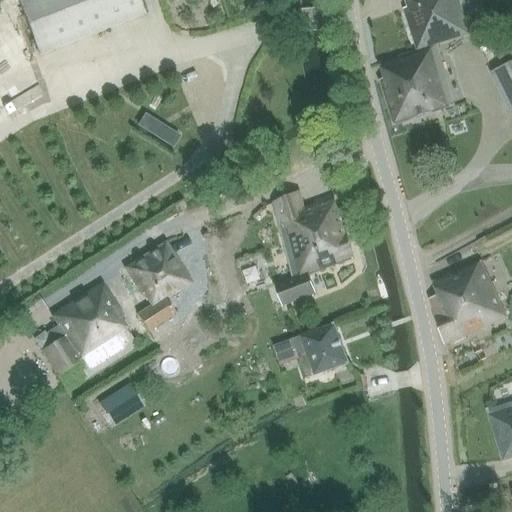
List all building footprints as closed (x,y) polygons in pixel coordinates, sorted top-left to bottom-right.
[(17,0),(40,57),(146,16),(139,0),(17,0)] [(406,0),(409,8),(404,9),(417,51),(418,53),(438,47),(471,36),(459,0),(406,0)] [(417,51),(379,64),(385,79),(380,81),(394,124),(393,124),(394,126),(456,106),(438,47),(418,53),(417,51)] [(511,57),(487,70),(511,117),(511,57)] [(146,112),(137,125),(173,147),(181,135),(146,112)] [(354,260),(340,216),(336,217),(331,202),(301,212),(295,194),(269,203),(293,279),(277,285),(284,306),(315,295),(309,275),(354,260)] [(165,242),(124,269),(143,297),(145,296),(151,306),(137,315),(148,332),(175,314),(166,299),(191,283),(165,242)] [(445,346),(507,318),(482,261),(433,284),(437,296),(429,300),(445,346)] [(54,344),(42,352),(57,374),(56,375),(67,391),(137,346),(120,319),(122,317),(102,285),(52,317),(58,326),(46,333),(54,344)] [(300,337),(273,346),(276,356),(296,350),(306,379),(348,365),(335,324),(299,336),(300,337)] [(113,427),(144,407),(129,383),(98,404),(113,427)] [(511,402),(487,410),(502,464),(511,460),(511,402)] [(333,474),(341,472),(337,450),(328,452),(333,474)]
